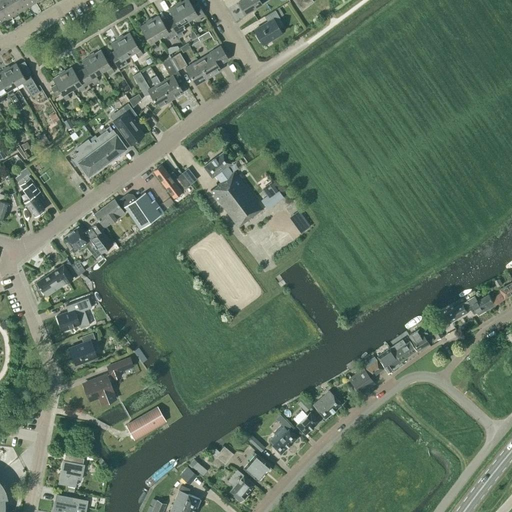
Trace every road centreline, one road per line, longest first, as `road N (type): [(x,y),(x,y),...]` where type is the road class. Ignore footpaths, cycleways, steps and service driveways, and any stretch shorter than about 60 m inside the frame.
road 1 (residential): [(18,251),(258,75)]
road 2 (residential): [(30,511),(53,399),(11,270)]
road 3 (residential): [(271,511),(338,435),(418,376),(439,380)]
